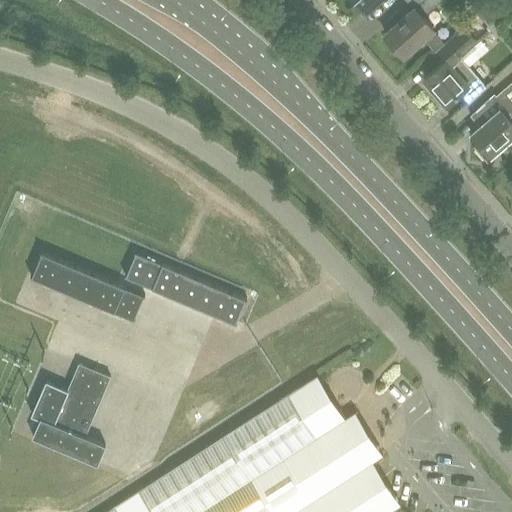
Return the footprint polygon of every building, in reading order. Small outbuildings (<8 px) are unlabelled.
[(358,0),(366,9),(376,0),(358,0)] [(405,54),(435,28),(424,15),(441,0),(408,0),(415,8),(386,33),(405,54)] [(470,101),(487,86),(461,56),(489,30),(475,15),(439,50),(446,58),(425,78),(432,86),(429,89),(442,103),(445,101),(448,103),(461,91),(470,101)] [(511,83),(494,99),(502,108),(473,133),(480,140),(475,144),(487,158),(492,154),(511,137),(511,83)] [(41,252),(32,274),(31,274),(30,275),(135,318),(135,317),(134,317),(143,295),(145,295),(145,294),(41,250),(40,251),(41,252)] [(125,273),(124,275),(236,322),(237,321),(236,320),(245,298),(246,299),(247,298),(135,250),(134,251),(136,252),(126,274),(125,273)] [(79,363),(67,390),(46,380),(31,414),(40,418),(33,436),(98,463),(106,444),(85,436),(110,376),(79,363)] [(311,378),(116,504),(120,511),(388,511),(394,508),(367,465),(378,458),(349,414),(338,421),(311,378)]
